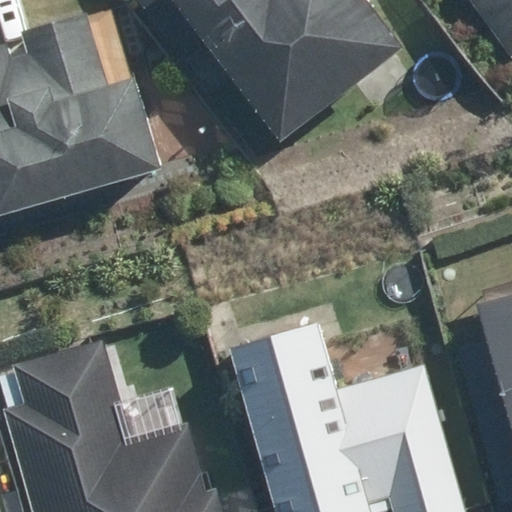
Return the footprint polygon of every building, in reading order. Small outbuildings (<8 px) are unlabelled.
[(127,0),(209,102),(234,82),(284,144),(403,48),(364,0),(127,0)] [(511,0),(467,0),(511,59),(511,58),(511,0)] [(22,43),(0,48),(0,209),(163,167),(137,67),(102,76),(85,12),(18,30),(22,43)] [(511,282),(475,293),(511,420),(511,282)] [(320,315),(227,342),(276,511),(389,511),(397,510),(397,511),(467,511),(424,361),(341,385),(320,315)] [(208,487),(177,381),(122,398),(105,339),(0,369),(0,399),(33,511),(227,511),(219,484),(208,487)]
